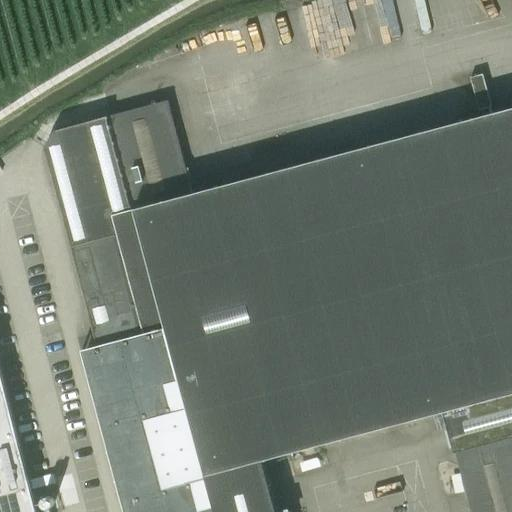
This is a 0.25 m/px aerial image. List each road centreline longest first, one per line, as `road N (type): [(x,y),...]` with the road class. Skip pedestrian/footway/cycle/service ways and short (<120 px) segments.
road 1 (unknown): [(92,511),(1,201)]
road 2 (unknown): [(511,48),(208,122)]
